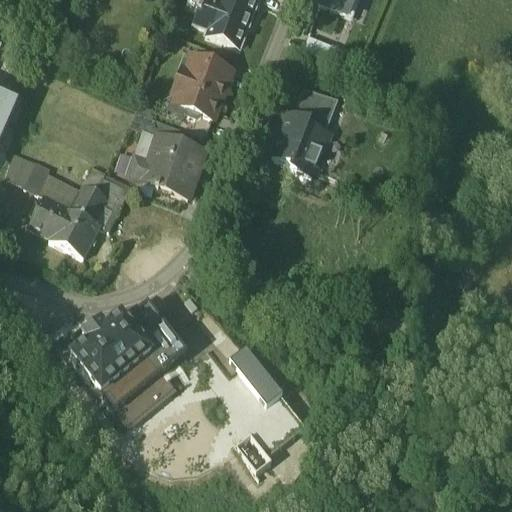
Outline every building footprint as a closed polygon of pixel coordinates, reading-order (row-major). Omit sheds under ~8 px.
[(0,0),(0,37),(8,42),(24,36),(25,35),(31,21),(31,19),(26,5),(24,3),(25,0),(0,0)] [(279,6),(263,0),(228,0),(227,4),(225,4),(223,9),(225,10),(221,20),(235,25),(229,41),(261,54),(262,52),(261,52),(265,42),(266,42),(275,18),(274,18),(278,7),(279,8),(279,6)] [(153,16),(107,1),(94,38),(140,53),(153,16)] [(353,56),(326,45),(305,98),(332,109),(353,56)] [(227,84),(246,91),(259,58),(240,51),(239,53),(229,49),(218,78),(228,81),(227,84)] [(245,96),(212,84),(206,100),(192,94),(188,104),(187,104),(185,109),(186,110),(182,120),(196,125),(194,131),(226,143),(227,142),(226,142),(230,132),(231,132),(241,108),(240,107),(244,97),(245,96)] [(328,144),(295,131),(290,144),(323,157),(328,144)] [(194,158),(181,153),(175,168),(170,166),(162,188),(176,193),(172,203),(173,204),(173,205),(176,212),(182,215),(189,212),(189,210),(196,213),(200,214),(209,191),(216,188),(212,181),(218,167),(204,162),(202,158),(198,156),(194,158)] [(324,193),(290,182),(281,205),(279,209),(296,216),(294,220),(312,226),(324,193)] [(189,212),(182,215),(176,212),(173,205),(166,224),(169,226),(192,234),(196,225),(194,213),(196,213),(189,210),(189,212)] [(147,217),(123,208),(116,222),(141,232),(147,217)] [(279,209),(275,208),(259,249),(278,256),(277,260),(298,268),(314,227),(312,226),(294,220),(296,216),(279,209)] [(190,246),(146,231),(138,255),(131,276),(131,278),(175,292),(190,246)] [(26,259),(7,248),(0,260),(0,275),(14,283),(26,259)] [(138,255),(123,250),(116,271),(131,276),(138,255)] [(40,266),(26,259),(14,283),(27,290),(40,266)] [(94,270),(81,263),(72,282),(83,288),(85,289),(92,274),(94,270)] [(117,285),(92,274),(85,289),(96,294),(84,318),(90,321),(99,325),(117,285)] [(83,288),(72,282),(60,306),(71,311),(83,288)] [(83,288),(71,311),(84,318),(96,294),(85,289),(83,288)] [(54,303),(33,292),(18,321),(40,332),(54,303)] [(60,306),(54,303),(40,332),(38,335),(55,344),(71,311),(60,306)] [(84,318),(71,311),(55,344),(73,353),(90,321),(84,318)] [(135,396),(114,413),(111,409),(92,425),(83,414),(59,433),(68,444),(58,452),(89,489),(91,488),(110,511),(126,511),(165,481),(151,464),(175,445),(135,396)]
